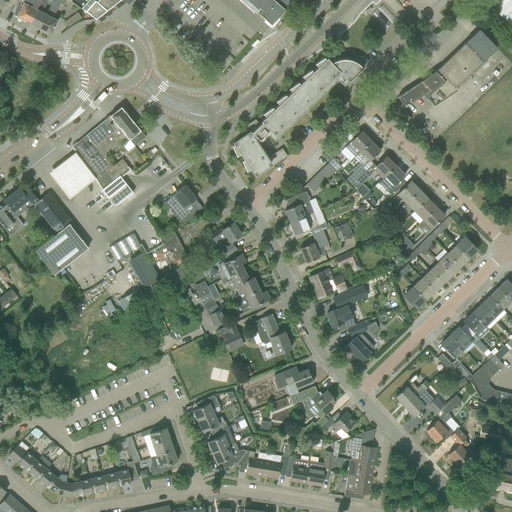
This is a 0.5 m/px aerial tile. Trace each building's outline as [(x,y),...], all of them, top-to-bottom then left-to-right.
[(0,0),(0,6),(4,8),(8,1),(14,5),(10,12),(16,4),(18,0),(0,0)] [(22,0),(19,6),(15,14),(30,23),(41,0),(22,0)] [(41,0),(30,23),(40,28),(43,21),(42,21),(46,14),(42,12),(48,0),(41,0)] [(63,5),(66,0),(54,0),(53,2),(46,14),(42,21),(43,21),(40,28),(50,33),(57,20),(53,18),(60,3),(63,5)] [(69,0),(95,18),(97,19),(110,10),(114,10),(115,5),(121,0),(69,0)] [(237,0),(256,16),(270,0),(287,0),(273,17),(280,24),(300,0),(237,0)] [(511,0),(502,0),(494,8),(511,26),(511,0)] [(67,26),(82,19),(79,13),(64,20),(67,26)] [(465,43),(436,71),(415,91),(413,87),(397,97),(404,108),(423,95),(434,106),(457,91),(455,87),(482,62),(482,61),(482,60),(483,61),(497,48),(479,29),(464,43),(465,43)] [(274,135),(334,78),(340,73),(344,77),(340,81),(344,86),(364,67),(363,66),(362,67),(358,63),(353,61),(347,59),(341,59),(336,61),(337,61),(338,64),(335,66),(327,58),(326,59),(324,57),(319,61),(321,64),(313,72),(311,70),(306,73),(308,76),(300,84),(298,82),(293,86),(295,89),(287,96),(285,95),(280,98),(282,101),(274,109),(272,107),(267,111),(269,114),(261,121),(262,122),(260,124),(255,119),(254,120),(256,121),(249,126),(253,131),(250,134),(249,133),(233,144),(234,145),(232,146),(234,152),(238,151),(244,160),(242,161),(244,167),(248,166),(254,175),(270,164),(272,167),(287,156),(282,148),(266,159),(254,140),(256,137),(259,140),(268,132),(264,129),(267,127),(274,135)] [(81,139),(93,154),(133,122),(121,107),(81,139)] [(107,171),(116,178),(119,176),(129,167),(122,159),(113,166),(107,159),(130,140),(134,146),(138,143),(145,137),(133,122),(93,154),(107,171)] [(345,147),(350,151),(355,156),(371,141),(361,131),(351,141),(345,147)] [(81,139),(72,146),(94,174),(93,175),(104,188),(116,178),(107,171),(93,154),(81,139)] [(371,141),(355,156),(363,165),(369,159),(370,160),(380,151),(371,141)] [(95,181),(74,155),(49,175),(69,201),(95,181)] [(374,170),(382,179),(378,183),(395,166),(386,156),(375,166),(377,167),(374,170)] [(343,168),(340,166),(333,158),(329,163),(336,170),(338,173),(343,168)] [(329,163),(324,167),(331,175),(336,170),(329,163)] [(351,185),(364,172),(365,171),(360,166),(346,180),(351,185)] [(395,166),(378,183),(392,196),(405,183),(401,179),(405,176),(395,166)] [(324,167),(320,171),(327,179),(331,175),(324,167)] [(327,179),(320,171),(315,176),(322,183),(327,179)] [(362,184),(369,177),(364,172),(351,185),(363,198),(370,191),(362,184)] [(104,188),(101,190),(115,207),(133,193),(119,176),(116,178),(104,188)] [(322,183),(315,176),(311,180),(318,188),(322,183)] [(313,192),(318,188),(311,180),(306,184),(313,192)] [(398,194),(406,202),(419,190),(410,181),(398,194)] [(188,205),(195,199),(185,186),(177,192),(170,198),(164,203),(176,217),(186,209),(185,207),(188,205)] [(3,200),(5,203),(14,213),(22,206),(25,210),(33,205),(31,202),(37,198),(29,189),(24,193),(20,187),(3,200)] [(415,211),(427,199),(419,190),(406,202),(415,211)] [(284,210),(289,223),(310,214),(313,213),(309,201),(310,201),(306,191),(286,199),(289,206),(290,205),(291,207),(284,210)] [(68,222),(52,202),(54,200),(49,193),(38,202),(34,205),(57,234),(54,236),(36,251),(55,275),(79,255),(87,249),(66,223),(68,222)] [(436,207),(427,199),(415,211),(423,219),(436,207)] [(14,213),(5,203),(0,206),(0,222),(5,229),(13,223),(18,230),(24,225),(17,217),(14,213)] [(444,216),(436,207),(423,219),(423,220),(417,226),(420,229),(422,227),(422,228),(424,227),(425,227),(429,231),(444,216)] [(182,224),(192,216),(186,209),(176,217),(182,224)] [(147,211),(129,219),(143,249),(161,241),(147,211)] [(310,214),(289,223),(294,235),(310,229),(312,234),(328,228),(326,224),(325,222),(319,225),(313,213),(310,214)] [(448,226),(444,222),(439,227),(443,231),(448,226)] [(233,223),(225,228),(223,230),(221,228),(211,235),(216,243),(227,236),(231,242),(233,240),(241,235),(233,223)] [(334,229),(340,243),(349,239),(343,225),(334,229)] [(437,236),(443,231),(439,227),(434,232),(437,236)] [(400,241),(406,238),(404,236),(403,233),(401,228),(395,230),(400,242),(400,241)] [(313,243),(300,248),(306,263),(319,258),(316,249),(328,244),(322,230),(312,234),(315,241),(313,242),(313,243)] [(164,243),(146,253),(152,263),(152,264),(172,254),(177,265),(188,259),(173,231),(160,237),(164,243)] [(465,237),(456,245),(469,258),(477,250),(465,237)] [(400,241),(400,242),(397,245),(403,256),(414,246),(406,238),(400,241)] [(427,239),(422,244),(425,247),(428,250),(432,245),(430,243),(431,242),(427,239)] [(221,259),(236,249),(232,244),(223,249),(221,246),(216,250),(221,259)] [(422,244),(416,249),(420,253),(422,255),(428,250),(425,247),(422,244)] [(460,266),(469,258),(456,245),(451,251),(448,254),(460,266)] [(129,252),(116,260),(118,263),(131,256),(129,252)] [(127,261),(148,298),(165,289),(144,252),(127,261)] [(338,267),(349,263),(353,272),(361,268),(354,252),(336,260),(338,267)] [(417,256),(413,252),(408,257),(411,261),(417,256)] [(242,254),(223,263),(219,266),(221,269),(219,275),(221,280),(229,275),(243,268),(241,264),(246,262),(242,254)] [(448,254),(439,262),(451,275),(460,266),(448,254)] [(401,256),(393,259),(396,267),(404,263),(401,256)] [(439,262),(430,270),(443,283),(451,275),(439,262)] [(399,271),(404,275),(409,270),(405,266),(399,271)] [(3,268),(0,270),(0,276),(3,280),(9,275),(3,268)] [(231,290),(236,287),(249,281),(249,280),(243,268),(229,275),(221,280),(223,284),(227,282),(231,290)] [(318,273),(309,277),(318,299),(327,295),(333,293),(338,290),(339,292),(347,288),(341,274),(332,278),(330,274),(328,269),(318,273)] [(443,283),(430,270),(422,279),(434,291),(443,283)] [(404,275),(399,271),(394,276),(398,281),(404,275)] [(249,281),(236,287),(239,294),(234,296),(236,301),(237,301),(259,289),(254,279),(253,277),(249,280),(249,281)] [(422,279),(413,287),(425,300),(434,291),(422,279)] [(511,284),(507,279),(498,288),(511,301),(511,299),(511,284)] [(204,281),(194,286),(196,292),(207,287),(204,281)] [(334,298),(333,298),(336,306),(337,306),(338,308),(367,297),(362,286),(334,298)] [(207,287),(196,292),(199,298),(210,292),(207,287)] [(404,296),(409,301),(416,308),(425,300),(413,287),(404,296)] [(498,288),(489,297),(502,309),(511,301),(498,288)] [(0,297),(0,309),(17,296),(11,289),(0,297)] [(188,289),(183,292),(186,298),(192,295),(188,289)] [(259,289),(237,301),(241,309),(242,308),(245,312),(252,308),(261,303),(270,299),(266,291),(261,293),(259,289)] [(489,297),(481,305),(493,317),(502,309),(489,297)] [(94,312),(101,322),(117,312),(111,302),(94,312)] [(216,304),(205,310),(208,315),(219,310),(216,304)] [(481,305),(472,313),(485,326),(493,317),(481,305)] [(329,320),(328,321),(330,326),(331,325),(332,327),(337,325),(339,332),(355,325),(347,306),(338,309),(337,309),(326,314),(329,320)] [(219,310),(208,315),(213,325),(218,324),(227,319),(221,309),(219,310)] [(472,313),(463,322),(476,334),(485,326),(472,313)] [(291,349),(283,330),(278,332),(271,314),(261,318),(261,319),(251,323),(255,332),(257,332),(261,343),(264,344),(271,342),(272,345),(276,355),(291,349)] [(169,334),(160,316),(153,320),(161,338),(169,334)] [(363,323),(352,327),(348,329),(351,336),(365,330),(373,334),(378,329),(376,322),(370,325),(368,321),(363,323)] [(458,326),(450,335),(459,345),(464,351),(473,342),(484,354),(488,350),(474,335),(470,339),(468,337),(465,334),(458,326)] [(225,327),(217,330),(220,338),(221,337),(226,346),(241,339),(236,329),(228,333),(225,327)] [(371,344),(362,334),(357,336),(346,347),(360,362),(370,353),(366,349),(371,344)] [(464,351),(459,345),(450,335),(440,344),(447,351),(450,354),(455,359),(464,351)] [(504,346),(498,352),(502,356),(505,354),(508,351),(504,346)] [(447,369),(452,364),(442,354),(437,359),(447,369)] [(494,355),(494,356),(489,360),(499,370),(503,366),(498,360),(494,355)] [(472,375),(457,360),(452,363),(467,379),(472,375)] [(499,370),(489,360),(485,364),(495,374),(499,370)] [(480,368),(490,379),(495,374),(485,364),(480,368)] [(282,372),(274,375),(279,388),(287,385),(293,382),(296,389),(304,386),(313,382),(308,369),(298,373),(296,367),(286,370),(282,372)] [(471,380),(489,384),(490,379),(480,368),(469,379),(471,380)] [(465,378),(456,382),(459,388),(468,384),(465,378)] [(491,401),(494,389),(489,384),(471,380),(482,399),(491,401)] [(423,390),(429,385),(425,381),(417,388),(412,382),(407,387),(406,387),(395,397),(405,407),(423,390)] [(465,388),(470,393),(474,388),(470,384),(465,388)] [(315,386),(288,397),(292,405),(308,398),(309,401),(311,404),(305,409),(313,417),(316,414),(320,419),(325,414),(332,408),(331,406),(335,401),(331,397),(333,396),(327,390),(321,395),(319,393),(320,392),(320,391),(317,392),(315,386)] [(497,403),(500,391),(494,389),(491,401),(497,403)] [(423,390),(405,407),(414,417),(425,406),(425,407),(427,405),(433,400),(423,390)] [(503,404),(506,393),(500,391),(497,403),(503,404)] [(511,393),(506,393),(503,404),(509,406),(511,396),(511,393)] [(196,409),(193,410),(197,421),(214,414),(215,413),(212,409),(217,407),(219,400),(218,400),(215,394),(213,395),(194,404),(196,409)] [(444,406),(442,408),(447,414),(448,413),(462,401),(456,395),(444,406)] [(427,405),(435,414),(442,408),(444,406),(436,397),(433,400),(427,405)] [(336,432),(342,439),(349,437),(345,432),(356,422),(346,411),(335,422),(330,418),(323,424),(321,426),(325,431),(331,425),(337,431),(336,432)] [(215,413),(197,421),(202,432),(212,427),(215,432),(227,426),(225,422),(224,422),(222,417),(217,419),(215,413)] [(433,424),(426,430),(437,442),(443,436),(446,439),(450,436),(454,432),(445,423),(452,417),(448,413),(447,414),(440,420),(439,418),(438,420),(437,420),(433,424)] [(476,424),(483,426),(480,437),(498,441),(501,430),(484,426),(486,419),(478,417),(476,424)] [(456,423),(460,427),(465,422),(461,418),(456,423)] [(309,438),(319,429),(312,422),(305,428),(299,427),(298,435),(309,438)] [(160,426),(140,433),(142,437),(149,434),(153,445),(170,439),(166,428),(161,429),(160,426)] [(207,442),(212,453),(228,445),(234,442),(227,426),(215,432),(217,438),(207,442)] [(35,429),(30,433),(37,439),(42,433),(39,431),(37,429),(35,429)] [(466,462),(469,459),(467,458),(470,455),(464,449),(469,445),(465,440),(467,438),(458,429),(454,432),(450,436),(458,445),(448,454),(458,465),(463,461),(464,462),(465,461),(466,462)] [(130,453),(136,451),(131,436),(125,439),(130,453)] [(372,440),(362,439),(355,437),(348,440),(347,448),(358,450),(358,453),(351,452),(350,460),(373,464),(376,448),(371,447),(372,440)] [(313,438),(311,448),(320,450),(321,440),(313,438)] [(153,445),(157,455),(173,450),(170,439),(153,445)] [(228,445),(212,453),(216,463),(226,459),(228,465),(234,462),(237,463),(244,454),(246,451),(245,451),(243,449),(238,451),(238,450),(236,444),(235,444),(234,442),(228,445)] [(53,443),(49,447),(54,451),(58,447),(53,443)] [(17,463),(26,452),(22,448),(21,449),(16,445),(8,455),(17,463)] [(264,459),(261,476),(277,479),(278,474),(285,475),(286,470),(288,461),(288,457),(289,457),(290,447),(285,446),(283,456),(281,456),(281,457),(271,455),(270,460),(264,459)] [(157,455),(150,458),(152,465),(150,469),(152,476),(152,475),(156,474),(169,470),(167,464),(177,461),(173,450),(157,455)] [(133,461),(134,463),(140,461),(137,455),(136,451),(130,453),(133,461)] [(244,454),(237,463),(247,465),(245,474),(261,476),(264,459),(253,458),(254,452),(246,451),(244,454)] [(308,467),(306,484),(321,486),(324,470),(325,467),(330,468),(331,463),(332,457),(333,452),(326,451),(323,463),(309,461),(308,467)] [(37,461),(26,452),(17,463),(28,472),(37,461)] [(38,480),(47,470),(51,465),(41,456),(37,461),(28,472),(38,480)] [(495,472),(492,487),(511,491),(511,475),(503,473),(506,458),(500,456),(496,472),(495,472)] [(289,457),(286,470),(292,471),(290,481),(306,484),(308,467),(309,461),(289,457)] [(350,460),(347,476),(371,480),(373,464),(350,460)] [(126,463),(127,469),(128,471),(136,469),(134,463),(133,461),(126,463)] [(126,470),(115,473),(118,486),(131,483),(128,471),(127,469),(126,470)] [(57,478),(47,470),(38,480),(48,489),(49,488),(57,478)] [(146,470),(139,472),(141,479),(149,477),(146,470)] [(115,473),(102,476),(105,490),(118,486),(115,473)] [(105,490),(102,476),(88,479),(92,493),(105,490)] [(371,480),(347,476),(345,488),(344,496),(362,499),(363,494),(368,495),(371,480)] [(56,494),(63,495),(66,483),(62,482),(57,478),(49,488),(56,494)] [(79,496),(92,493),(88,479),(76,482),(79,495),(79,496)] [(66,483),(63,495),(70,497),(79,495),(76,482),(70,484),(66,483)] [(9,494),(2,501),(0,504),(0,511),(21,511),(25,508),(18,502),(9,494)]
